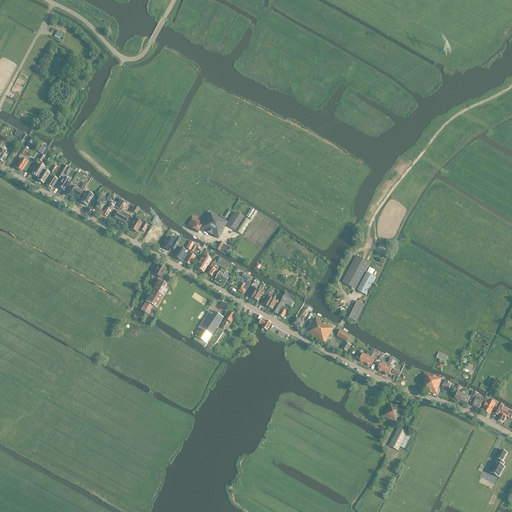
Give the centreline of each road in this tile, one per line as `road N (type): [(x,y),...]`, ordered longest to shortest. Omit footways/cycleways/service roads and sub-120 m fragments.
road 1 (track): [(511,85),(450,117),(397,181),(369,222),(368,243),(338,281),(349,301)]
road 2 (residential): [(511,432),(303,338)]
road 3 (residential): [(163,259),(0,166)]
road 4 (unclassified): [(303,338),(163,259)]
road 5 (residential): [(47,0),(131,59),(146,51),(163,18)]
